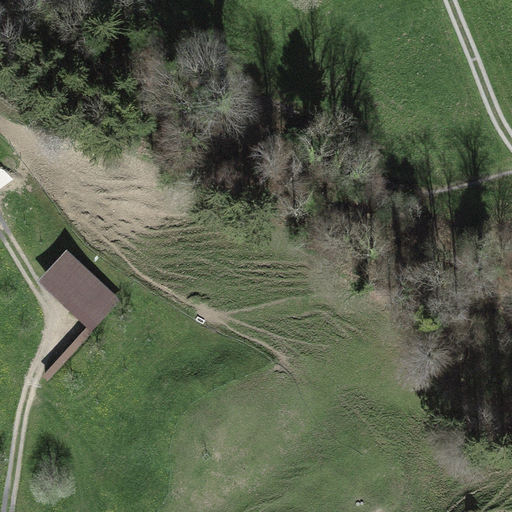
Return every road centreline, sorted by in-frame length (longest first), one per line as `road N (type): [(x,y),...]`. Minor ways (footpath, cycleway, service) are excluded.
road 1 (track): [(10,511),(22,433),(53,326),(0,224)]
road 2 (track): [(452,0),(475,69),(511,138)]
